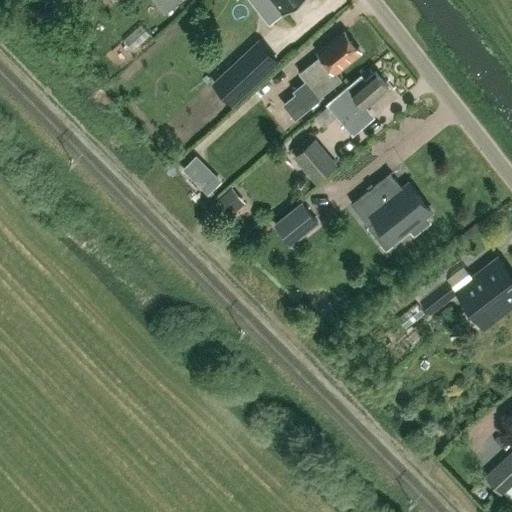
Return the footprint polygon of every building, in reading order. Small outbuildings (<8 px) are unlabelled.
[(273,0),(284,13),(300,0),(273,0)] [(342,33),(317,54),(319,57),(298,75),(304,82),(292,93),(308,111),(321,100),(320,98),(341,80),(335,73),(359,53),(342,33)] [(259,80),(238,57),(211,83),(232,106),(259,80)] [(375,71),(365,80),(361,75),(327,105),(354,135),(370,120),(367,116),(369,115),(369,110),(366,106),(388,86),(375,71)] [(296,156),(318,181),(336,165),(314,140),(296,156)] [(408,183),(403,188),(390,172),(351,203),(369,227),(376,221),(393,242),(409,229),(414,235),(430,222),(425,216),(431,211),(408,183)] [(232,188),(242,199),(253,188),(243,178),(232,188)] [(275,223),(291,244),(318,222),(302,202),(275,223)] [(511,301),(510,298),(511,296),(511,278),(500,263),(465,290),(485,317),(496,309),(498,312),(511,301)] [(431,310),(454,292),(445,281),(422,299),(431,310)] [(473,436),(488,451),(507,433),(492,417),(473,436)] [(511,449),(484,475),(502,494),(511,484),(511,449)]
